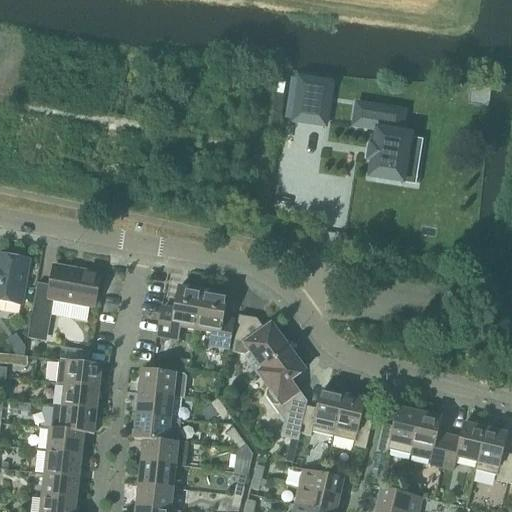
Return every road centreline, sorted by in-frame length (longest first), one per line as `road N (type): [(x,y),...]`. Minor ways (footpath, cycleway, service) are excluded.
road 1 (residential): [(314,320),(346,357),(511,399)]
road 2 (residential): [(314,320),(284,285),(240,261),(141,244)]
road 3 (residential): [(141,244),(0,218)]
